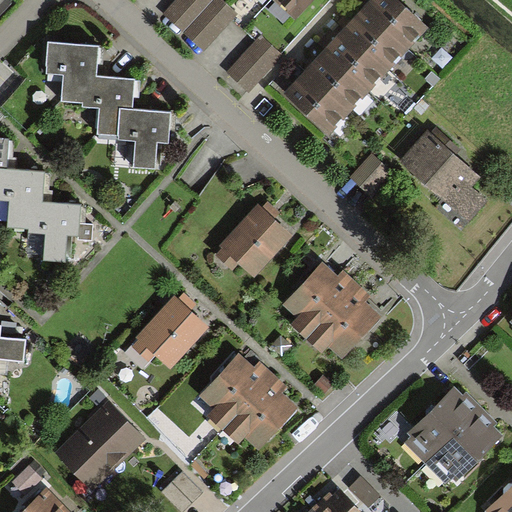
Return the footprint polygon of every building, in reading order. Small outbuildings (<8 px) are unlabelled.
[(175,0),(163,14),(183,33),(212,0),(175,0)] [(222,0),(212,0),(183,33),(204,51),(238,14),(222,0)] [(274,0),(295,19),(312,0),(274,0)] [(397,0),(369,0),(364,6),(410,47),(428,27),(397,0)] [(391,68),(410,47),(364,6),(345,27),(391,68)] [(372,89),(391,68),(345,27),(326,47),(372,89)] [(260,35),(226,72),(248,93),(283,56),(260,35)] [(99,45),(48,42),(46,74),(63,75),(61,101),(83,102),(83,107),(99,108),(98,133),(119,135),(119,139),(135,140),(134,167),(155,168),(157,142),(168,143),(169,130),(170,125),(170,115),(170,111),(133,109),(134,97),(134,90),(135,80),(135,78),(97,76),(97,64),(98,57),(99,48),(99,45)] [(352,111),(372,89),(326,47),(306,70),(352,111)] [(330,135),(352,111),(306,70),(284,94),(330,135)] [(436,127),(431,133),(443,144),(455,154),(460,148),(436,127)] [(431,133),(427,130),(399,162),(469,224),(489,201),(472,187),(481,177),(455,154),(443,144),(431,133)] [(0,136),(0,200),(9,201),(7,227),(29,228),(28,233),(45,234),(44,260),(65,262),(67,236),(78,237),(79,224),(79,219),(80,206),(80,205),(52,203),(42,202),(44,183),(45,173),(45,171),(17,169),(6,168),(8,151),(9,140),(9,137),(0,136)] [(13,140),(9,140),(8,151),(6,168),(17,169),(17,158),(12,157),(13,140)] [(389,169),(372,153),(350,177),(368,193),(389,169)] [(51,174),(45,173),(44,183),(42,202),(52,203),(54,191),(49,190),(51,174)] [(268,201),(262,207),(268,213),(274,219),(280,213),(268,201)] [(262,207),(258,204),(219,245),(222,248),(216,255),(232,270),(238,263),(254,278),(293,237),(274,219),(268,213),(262,207)] [(85,224),(79,224),(78,237),(78,239),(92,240),(93,225),(85,224)] [(306,339),(357,283),(350,277),(343,270),(338,275),(323,261),(283,304),(297,317),(290,324),(306,339)] [(364,289),(357,283),(306,339),(321,353),(327,346),(342,359),(382,316),(367,302),(371,297),(364,289)] [(184,293),(179,299),(184,303),(191,310),(196,303),(184,293)] [(175,295),(136,337),(139,340),(132,347),(149,362),(156,355),(171,369),(209,327),(191,310),(184,303),(179,299),(175,295)] [(293,346),(281,335),(271,346),(282,357),(293,346)] [(0,359),(22,362),(24,341),(0,338),(0,359)] [(222,429),(273,374),(266,368),(259,361),(255,366),(239,352),(199,395),(213,408),(206,415),(222,429)] [(280,380),(273,374),(222,429),(238,444),(244,437),(258,450),(298,407),(283,393),(288,388),(280,380)] [(333,383),(324,374),(314,385),(324,394),(333,383)] [(423,461),(477,409),(467,398),(463,394),(455,386),(407,432),(411,437),(405,442),(423,461)] [(467,391),(463,394),(467,398),(477,409),(487,419),(494,426),(498,423),(467,391)] [(109,400),(55,453),(92,491),(146,439),(109,400)] [(477,409),(423,461),(446,484),(453,478),(456,482),(504,436),(494,426),(487,419),(477,409)] [(35,460),(12,483),(25,496),(43,479),(40,477),(46,471),(35,460)] [(182,511),(203,493),(183,471),(162,491),(181,511),(182,511)] [(360,476),(349,488),(368,507),(380,495),(360,476)] [(511,511),(511,485),(486,510),(487,511),(511,511)] [(20,511),(70,511),(60,501),(47,487),(20,511)] [(312,508),(315,511),(360,511),(339,489),(332,495),(330,493),(320,501),(312,508)]
